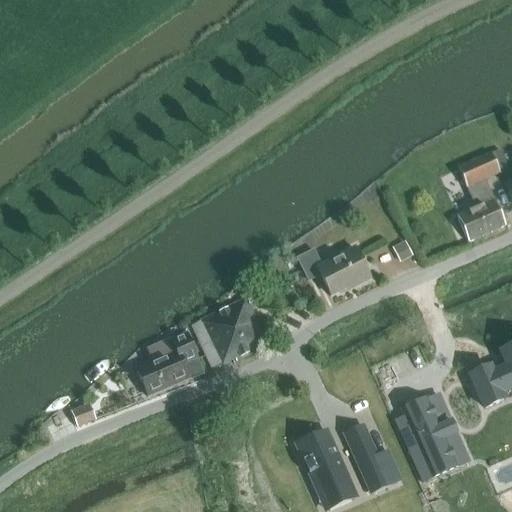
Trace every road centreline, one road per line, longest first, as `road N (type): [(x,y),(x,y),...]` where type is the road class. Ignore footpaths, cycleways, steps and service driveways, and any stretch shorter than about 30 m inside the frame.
road 1 (unclassified): [(0,484),(66,443),(259,367),(341,314),(511,238)]
road 2 (unclassified): [(0,306),(409,28),(468,0)]
